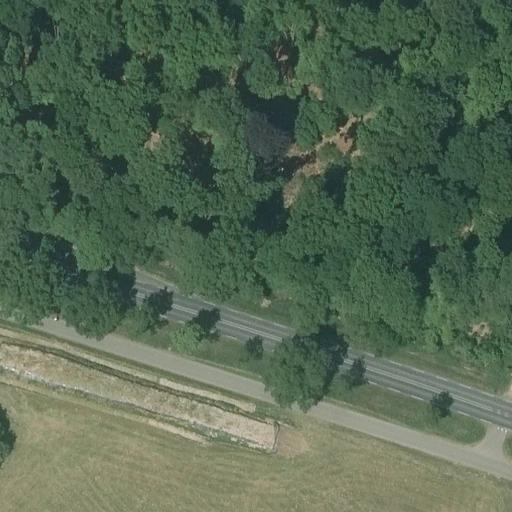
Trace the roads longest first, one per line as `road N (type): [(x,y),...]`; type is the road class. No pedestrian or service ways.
road 1 (primary): [(511,418),(0,253)]
road 2 (unclassified): [(511,471),(0,309)]
road 3 (unknown): [(0,10),(271,30),(375,24),(509,0)]
